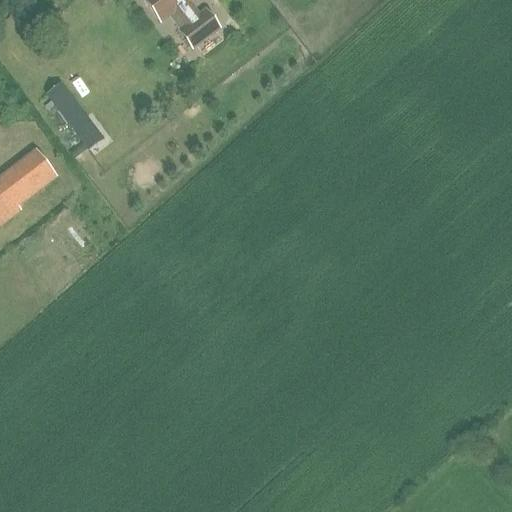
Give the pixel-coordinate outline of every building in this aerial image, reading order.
[(78,0),(68,2),(71,16),(85,13),(88,26),(104,23),(98,0),(78,0)] [(189,0),(142,0),(160,22),(174,11),(185,27),(179,32),(192,49),(218,29),(205,12),(198,17),(187,2),(189,0)] [(159,87),(155,74),(137,80),(141,93),(159,87)] [(91,127),(59,85),(47,95),(78,137),(91,127)] [(0,176),(0,227),(21,212),(18,208),(56,178),(35,149),(0,176)]
